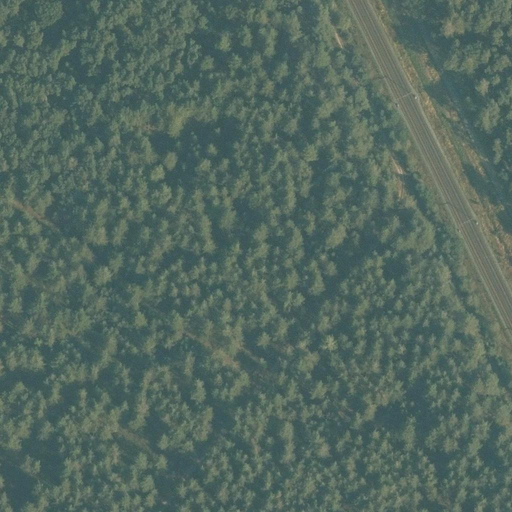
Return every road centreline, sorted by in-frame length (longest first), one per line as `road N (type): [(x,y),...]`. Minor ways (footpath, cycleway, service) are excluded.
road 1 (track): [(254,384),(412,197),(317,0)]
road 2 (track): [(152,511),(254,384)]
